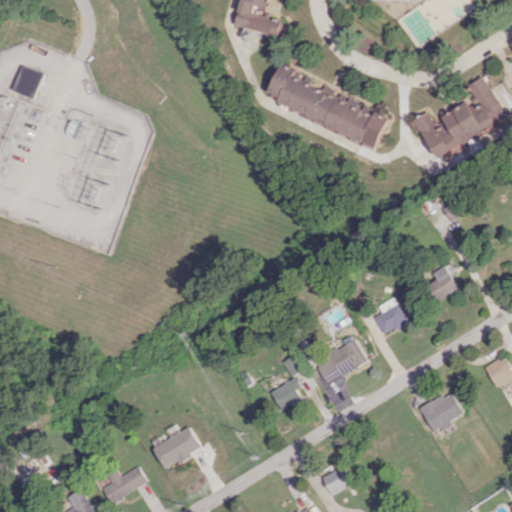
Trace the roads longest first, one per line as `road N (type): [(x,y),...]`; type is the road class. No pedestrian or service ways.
road 1 (residential): [(192,511),(511,312)]
road 2 (residential): [(511,30),(435,77),(403,76),(355,61),(327,29),(318,0)]
